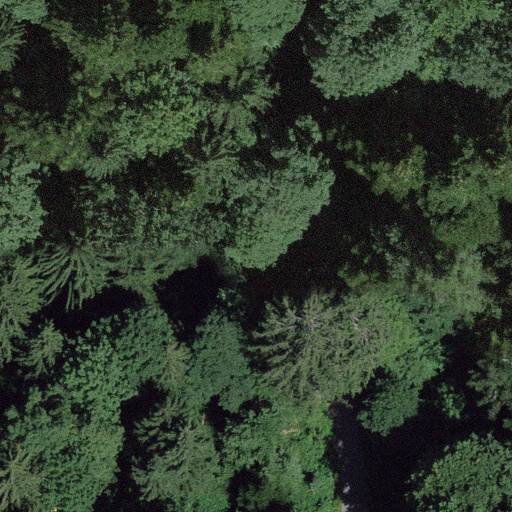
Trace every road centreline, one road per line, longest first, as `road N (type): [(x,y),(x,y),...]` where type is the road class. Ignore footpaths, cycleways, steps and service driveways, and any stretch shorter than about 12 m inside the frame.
road 1 (track): [(311,0),(320,209),(387,511)]
road 2 (track): [(320,209),(254,280),(0,489)]
